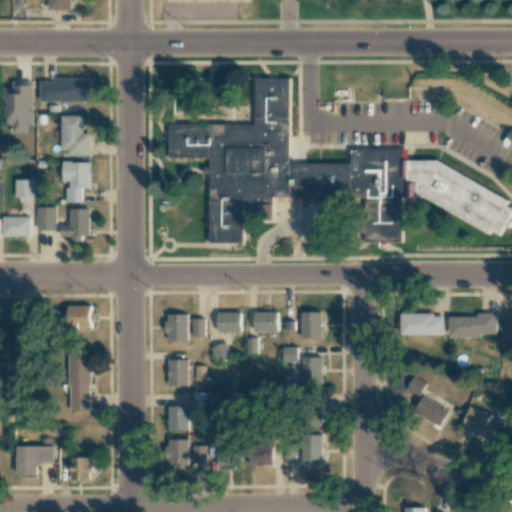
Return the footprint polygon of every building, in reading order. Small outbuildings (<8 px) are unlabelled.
[(49,0),(50,10),(73,10),(72,0),(49,0)] [(90,79),(40,79),(40,101),(89,101),(90,79)] [(257,81),(289,81),(288,163),(350,164),(350,149),(400,150),(400,160),(434,160),(505,200),(502,206),(510,211),(497,234),(488,229),(486,233),(420,197),(412,197),(412,182),(397,182),(398,243),(363,243),(363,235),(355,235),(350,229),(352,223),(355,216),(361,216),(362,200),(273,199),(273,212),(246,212),(245,246),(209,245),(210,159),(169,159),(170,123),(256,124),(257,81)] [(3,88),(3,125),(12,125),(12,133),(26,133),(26,125),(33,125),(33,82),(12,82),(12,88),(3,88)] [(90,133),(83,133),(83,115),(61,115),(61,156),(90,156),(90,133)] [(63,181),(67,181),(67,203),(82,202),(82,188),(90,188),(89,162),(62,162),(63,181)] [(15,197),(34,197),(34,179),(15,180),(15,197)] [(56,207),(37,207),(37,230),(56,231),(56,207)] [(89,208),(70,209),(70,226),(61,226),(61,237),(73,236),(73,241),(82,241),(82,236),(90,236),(89,208)] [(31,236),(30,216),(2,217),(3,236),(31,236)] [(91,305),(69,306),(69,328),(92,328),(91,305)] [(20,337),(40,337),(40,307),(20,308),(20,337)] [(322,311),(302,312),(302,339),(322,338),(322,311)] [(218,332),(242,332),(241,312),(217,312),(218,332)] [(278,332),(278,312),(255,312),(255,332),(278,332)] [(188,340),(188,314),(167,314),(167,340),(188,340)] [(444,335),(444,314),(401,314),(401,335),(444,335)] [(497,315),(450,315),(450,337),(482,337),(482,333),(497,333),(497,315)] [(205,336),(205,319),(193,318),(193,336),(205,336)] [(211,348),(217,364),(232,357),(226,342),(211,348)] [(297,347),(283,347),(283,362),(298,361),(297,347)] [(70,411),(91,411),(89,357),(68,358),(70,411)] [(322,357),(302,357),(302,384),(322,384),(322,357)] [(188,359),(168,359),(169,386),(189,386),(188,359)] [(426,383),(413,376),(406,388),(419,396),(426,383)] [(211,393),(195,392),(194,407),(211,408),(211,393)] [(414,413),(442,425),(449,409),(420,397),(414,413)] [(189,406),(169,406),(168,430),(189,430),(189,406)] [(491,413),(469,406),(463,426),(475,429),(473,437),(492,442),(498,425),(488,422),(491,413)] [(302,464),(323,464),(322,435),(302,435),(302,464)] [(189,440),(167,439),(166,466),(188,467),(189,440)] [(206,446),(193,445),(193,474),(205,474),(206,446)] [(274,465),(273,445),(249,446),(250,466),(274,465)] [(53,446),(16,446),(16,474),(37,474),(37,464),(54,464),(53,446)] [(217,471),(236,472),(237,446),(218,446),(217,471)] [(71,478),(91,479),(91,457),(71,457),(71,478)]
